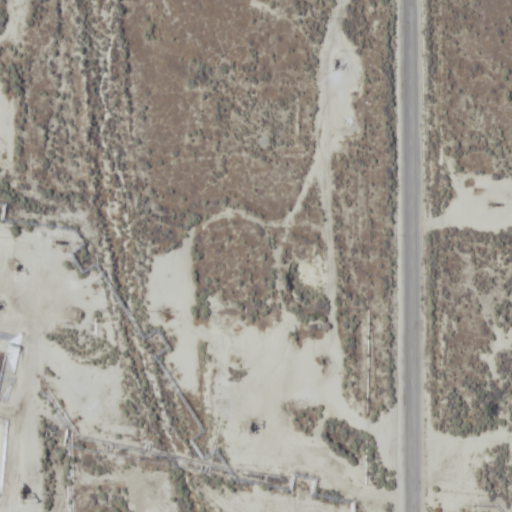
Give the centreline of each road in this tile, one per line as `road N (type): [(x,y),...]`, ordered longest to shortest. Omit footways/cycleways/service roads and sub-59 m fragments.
road 1 (residential): [(412,511),(410,0)]
road 2 (residential): [(343,0),(333,87),(334,336)]
